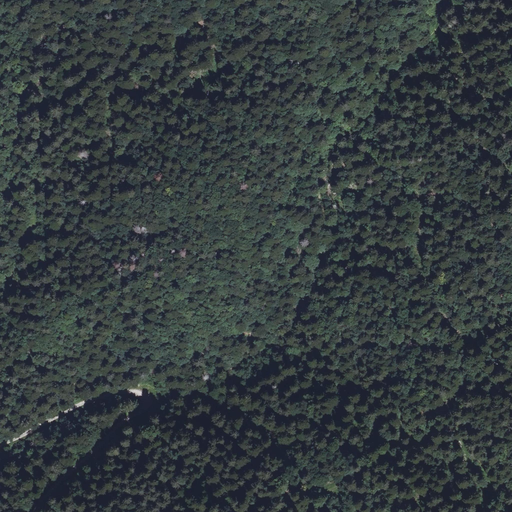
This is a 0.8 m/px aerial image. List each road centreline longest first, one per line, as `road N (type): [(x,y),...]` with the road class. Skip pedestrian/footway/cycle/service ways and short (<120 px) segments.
road 1 (track): [(0,445),(102,392),(140,395),(140,411),(53,485),(34,511)]
road 2 (track): [(243,511),(298,487),(330,490),(420,445),(453,397),(475,391),(511,399)]
